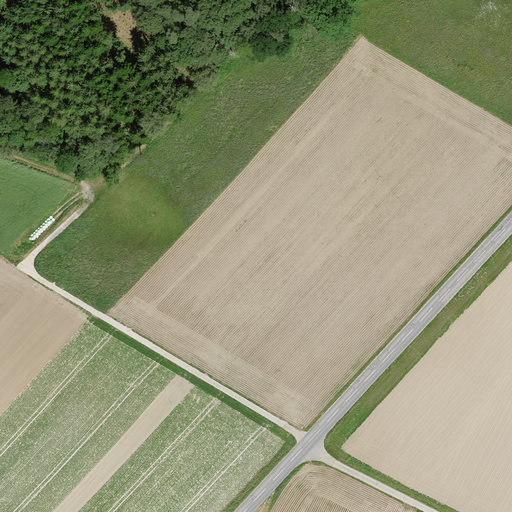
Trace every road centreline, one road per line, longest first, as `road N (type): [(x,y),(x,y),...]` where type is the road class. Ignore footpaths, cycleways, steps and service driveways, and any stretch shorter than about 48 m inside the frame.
road 1 (track): [(310,442),(24,265),(84,209)]
road 2 (tertiary): [(246,511),(511,224)]
road 3 (track): [(304,449),(430,511)]
